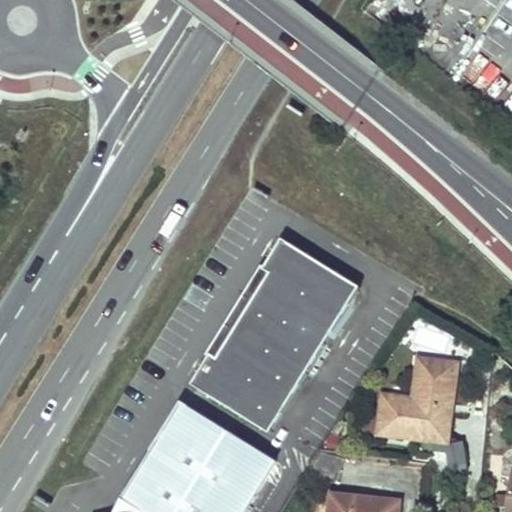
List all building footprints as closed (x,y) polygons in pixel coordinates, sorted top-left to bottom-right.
[(193,389),(271,437),(362,291),(284,242),(265,273),(271,277),(218,362),(212,358),(193,389)] [(265,273),(212,358),(218,362),(271,277),(265,273)] [(383,395),(378,432),(446,442),(457,364),(418,358),(413,399),(383,395)] [(244,511),(275,463),(182,406),(116,511),(244,511)] [(321,453),(310,475),(334,482),(345,459),(321,453)] [(505,507),(504,511),(511,511),(511,475),(510,475),(507,496),(497,495),(496,505),(505,507)] [(331,497),(329,511),(397,511),(399,504),(331,497)]
